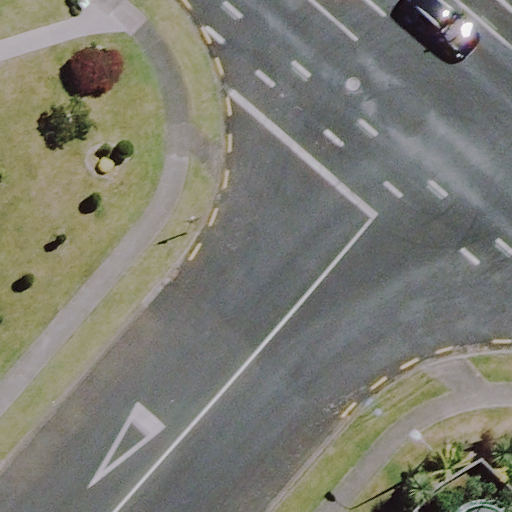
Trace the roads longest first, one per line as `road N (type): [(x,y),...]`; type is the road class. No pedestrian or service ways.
road 1 (residential): [(115,511),(469,113)]
road 2 (tertiary): [(339,0),(469,113)]
